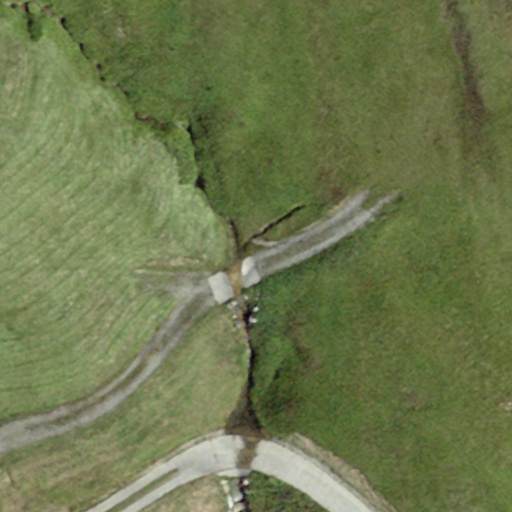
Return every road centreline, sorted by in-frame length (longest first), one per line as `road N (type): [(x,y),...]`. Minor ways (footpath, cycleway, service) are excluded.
road 1 (track): [(377,200),(256,269),(172,332),(105,408),(0,441)]
road 2 (track): [(114,511),(216,453),(260,449),(328,486),(357,511)]
